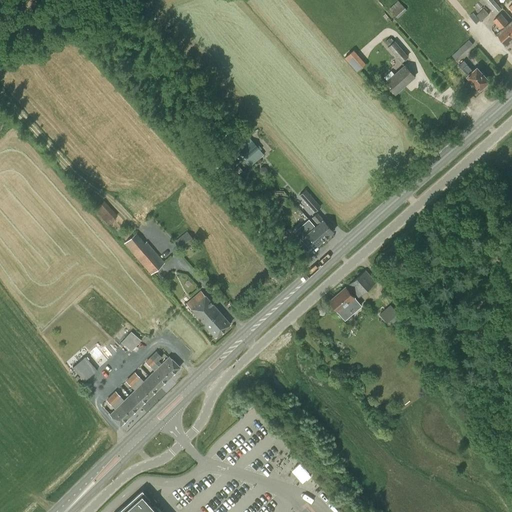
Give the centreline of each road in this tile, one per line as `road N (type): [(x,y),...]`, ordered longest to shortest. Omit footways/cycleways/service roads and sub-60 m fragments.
road 1 (primary): [(162,417),(511,98)]
road 2 (unclassified): [(184,442),(199,429),(212,392),(511,125)]
road 3 (unknown): [(485,121),(439,95),(396,33),(383,32),(364,51)]
road 4 (primary): [(61,511),(162,417)]
